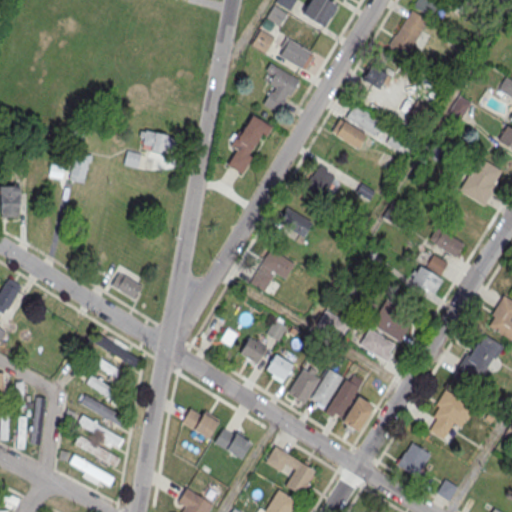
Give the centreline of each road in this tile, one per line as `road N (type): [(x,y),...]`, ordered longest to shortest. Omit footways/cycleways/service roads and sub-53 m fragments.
road 1 (residential): [(229,0),(134,511)]
road 2 (residential): [(0,248),(427,511)]
road 3 (residential): [(377,0),(163,348)]
road 4 (residential): [(328,511),(511,213)]
